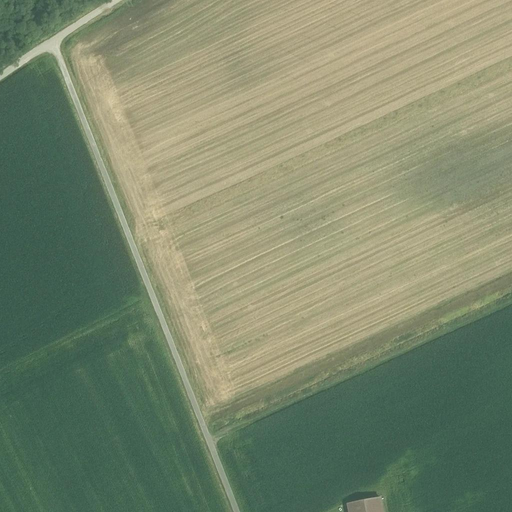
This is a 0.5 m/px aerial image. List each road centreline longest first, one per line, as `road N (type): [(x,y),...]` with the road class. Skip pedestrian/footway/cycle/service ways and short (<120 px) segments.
road 1 (unclassified): [(54,43),(238,511)]
road 2 (track): [(120,0),(0,79)]
